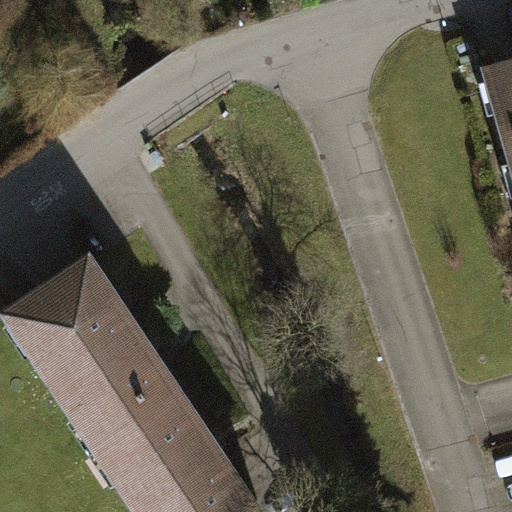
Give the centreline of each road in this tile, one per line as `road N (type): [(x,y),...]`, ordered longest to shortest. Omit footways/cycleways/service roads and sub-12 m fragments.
road 1 (residential): [(314,31),(470,511)]
road 2 (residential): [(314,31),(215,60),(0,217)]
road 3 (residential): [(432,0),(314,31)]
